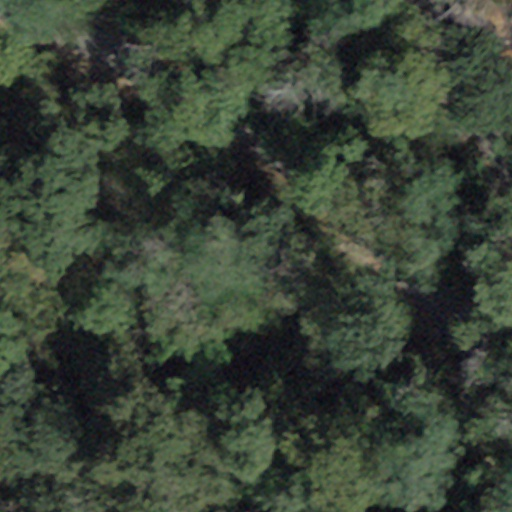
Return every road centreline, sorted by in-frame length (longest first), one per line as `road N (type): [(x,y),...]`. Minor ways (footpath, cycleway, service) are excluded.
road 1 (unclassified): [(25,0),(335,170),(407,225),(511,387)]
road 2 (unclassified): [(511,153),(428,0)]
